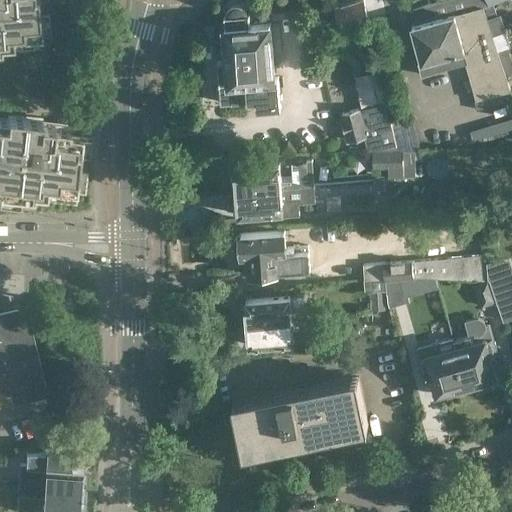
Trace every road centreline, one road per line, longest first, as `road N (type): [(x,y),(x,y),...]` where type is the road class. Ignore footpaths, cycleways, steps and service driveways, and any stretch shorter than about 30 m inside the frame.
road 1 (secondary): [(129,511),(134,247)]
road 2 (secondary): [(134,247),(128,84),(148,0)]
road 3 (residential): [(328,511),(511,450)]
road 4 (tertiary): [(0,244),(134,247)]
